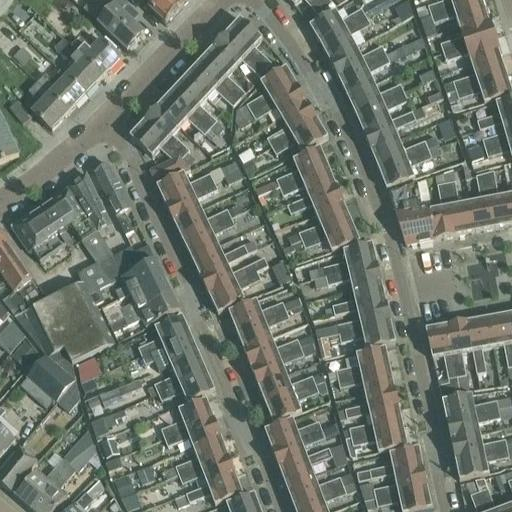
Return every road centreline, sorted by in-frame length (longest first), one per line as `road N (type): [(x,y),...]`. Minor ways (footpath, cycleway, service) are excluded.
road 1 (residential): [(274,511),(184,281),(106,115)]
road 2 (residential): [(258,0),(319,91),(382,219),(402,297)]
road 3 (residential): [(402,297),(444,511)]
road 4 (residential): [(106,115),(232,0)]
road 5 (residential): [(0,199),(106,115)]
